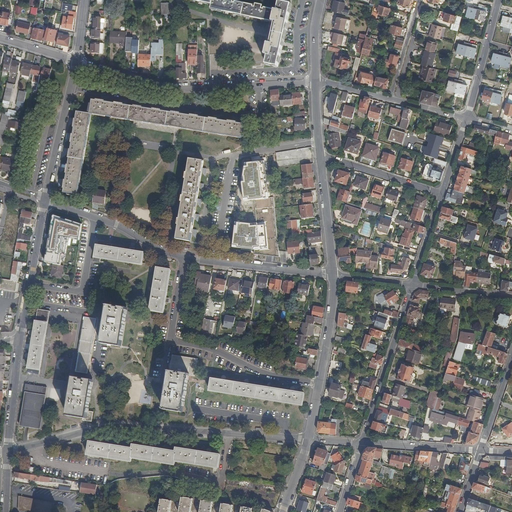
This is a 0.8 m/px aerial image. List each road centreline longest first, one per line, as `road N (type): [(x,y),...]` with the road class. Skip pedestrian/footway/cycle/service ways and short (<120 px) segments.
road 1 (residential): [(307,439),(122,426),(32,445)]
road 2 (residential): [(317,384),(173,340),(183,258)]
road 3 (residential): [(257,118),(69,86)]
road 4 (residential): [(256,84),(163,88),(75,61)]
road 5 (residential): [(360,442),(411,285)]
road 6 (residential): [(265,268),(257,118)]
road 7 (residential): [(318,155),(441,193)]
road 8 (residential): [(467,118),(497,0)]
road 9 (tertiary): [(318,155),(331,275)]
